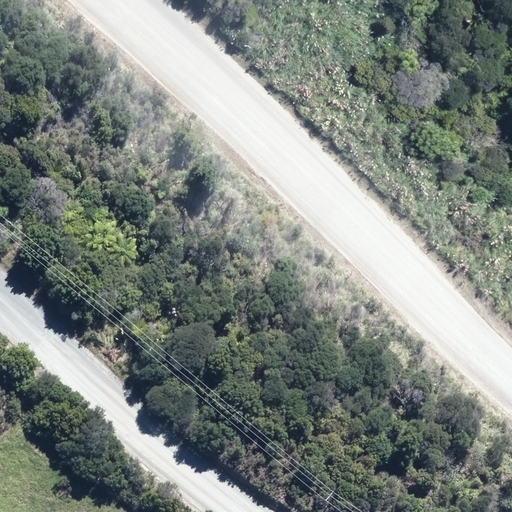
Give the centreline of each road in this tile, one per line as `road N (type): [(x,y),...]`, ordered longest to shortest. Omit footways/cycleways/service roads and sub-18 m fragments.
road 1 (tertiary): [(114,0),(298,165),(511,386)]
road 2 (unclassified): [(235,511),(176,471),(0,305)]
